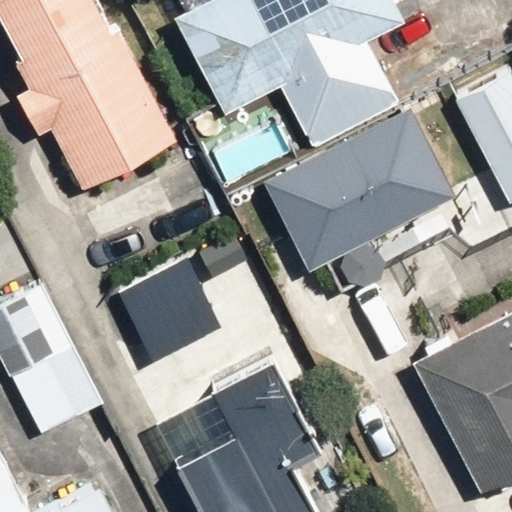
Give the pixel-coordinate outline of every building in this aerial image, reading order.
[(89,0),(0,0),(0,25),(15,53),(9,56),(24,84),(12,91),(34,132),(46,126),(79,186),(174,137),(113,25),(105,29),(89,0)] [(391,0),(191,0),(170,11),(222,110),(275,82),(308,145),(397,98),(364,36),(401,16),(391,0)] [(511,72),(457,101),(510,199),(511,198),(511,72)] [(264,187),(309,272),(454,196),(409,111),(264,187)] [(113,287),(149,358),(218,323),(184,252),(113,287)] [(100,400),(38,278),(0,297),(0,360),(37,432),(100,400)] [(511,309),(410,363),(479,494),(511,476),(511,309)] [(267,356),(149,419),(198,511),(315,511),(288,461),(315,447),(267,356)] [(0,511),(110,511),(95,481),(32,511),(26,511),(0,458),(0,511)]
